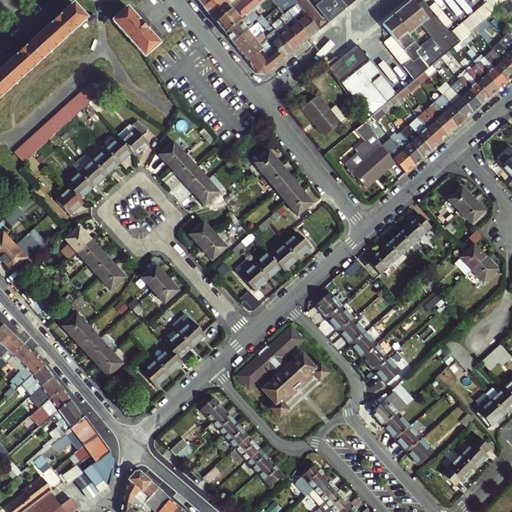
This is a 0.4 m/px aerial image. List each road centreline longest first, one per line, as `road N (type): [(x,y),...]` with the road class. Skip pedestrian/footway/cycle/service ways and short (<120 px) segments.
road 1 (residential): [(431,511),(355,426),(354,380),(286,303)]
road 2 (residential): [(214,369),(279,441),(321,444),(383,511)]
road 3 (residential): [(128,444),(0,295)]
road 4 (residential): [(257,97),(366,230)]
road 5 (residential): [(161,234),(173,212),(136,180),(107,211),(137,248)]
road 6 (residential): [(257,97),(376,0)]
road 7 (unknown): [(0,145),(43,117),(103,52)]
road 8 (residential): [(251,335),(161,234)]
road 9 (residential): [(178,0),(257,97)]
road 10 (residential): [(366,230),(456,147)]
